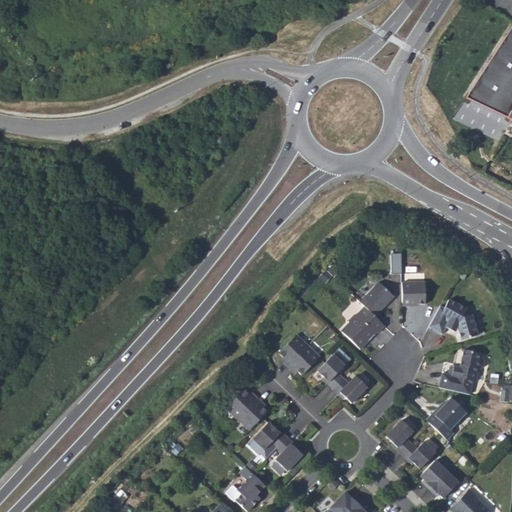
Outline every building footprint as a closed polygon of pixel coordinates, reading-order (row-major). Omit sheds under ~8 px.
[(511,26),(465,98),(511,120),(511,26)] [(392,253),(392,273),(402,273),(401,253),(392,253)] [(425,281),(403,281),(403,305),(412,305),(412,303),(417,303),(426,303),(425,281)] [(377,283),(358,303),(363,307),(375,319),(380,312),(379,312),(393,298),(377,283)] [(443,309),(439,306),(428,326),(442,333),(445,328),(446,325),(455,330),(456,328),(460,341),(476,336),(470,315),(467,316),(463,314),(465,310),(448,300),(443,309)] [(375,319),(363,307),(355,315),(353,315),(347,322),(347,324),(340,332),(359,350),(368,341),(368,338),(369,336),(373,336),(376,333),(377,334),(383,327),(375,319)] [(307,346),(295,335),(278,354),(282,358),(284,360),(282,362),(287,367),(307,346)] [(319,358),(307,346),(287,367),(292,372),(295,370),(297,372),(301,376),(319,358)] [(476,351),(460,347),(455,366),(453,366),(451,376),(442,373),(438,388),(468,395),(472,381),(475,381),(477,372),(472,371),(473,367),(474,367),(479,365),(480,360),(477,356),(475,356),(476,351)] [(337,373),(351,359),(339,348),(317,371),(324,377),(328,382),(327,383),(333,389),(343,378),(337,373)] [(348,383),(343,378),(333,389),(339,394),(340,393),(345,397),(351,404),(367,387),(355,376),(348,383)] [(243,390),(225,409),(235,419),(255,398),(251,394),(249,396),(247,394),(243,390)] [(255,398),(235,419),(246,429),(263,410),(259,406),(257,404),(259,402),(255,398)] [(425,421),(446,441),(453,434),(449,430),(465,413),(462,411),(462,406),(458,401),(452,402),(450,399),(443,406),(433,416),(432,414),(425,421)] [(443,406),(441,404),(432,414),(433,416),(443,406)] [(412,432),(400,421),(384,438),(391,443),(396,448),(394,450),(400,455),(410,445),(404,439),(412,432)] [(274,429),(267,423),(246,444),(257,454),(260,454),(265,459),(276,448),(286,438),(280,432),(278,434),(274,429)] [(286,438),(276,448),(281,453),(274,461),(276,462),(284,470),(286,472),(301,457),(294,450),(290,445),(291,444),(286,438)] [(415,450),(410,445),(400,455),(406,461),(407,459),(412,464),(418,470),(434,454),(422,443),(415,450)] [(446,472),(434,461),(416,479),(420,484),(422,485),(420,488),(426,493),(446,472)] [(284,470),(276,462),(271,467),(279,475),(284,470)] [(264,487),(244,468),(235,477),(243,483),(236,491),(240,495),(234,501),(245,511),(246,511),(259,499),(255,496),(264,487)] [(457,483),(446,472),(426,493),(431,498),(433,496),(435,498),(439,502),(457,483)] [(467,491),(449,510),(451,511),(485,511),(486,511),(473,498),(474,497),(467,491)] [(345,494),(330,510),(331,511),(349,511),(358,504),(353,498),(351,500),(348,498),(345,494)] [(230,511),(221,503),(212,511),(230,511)]
